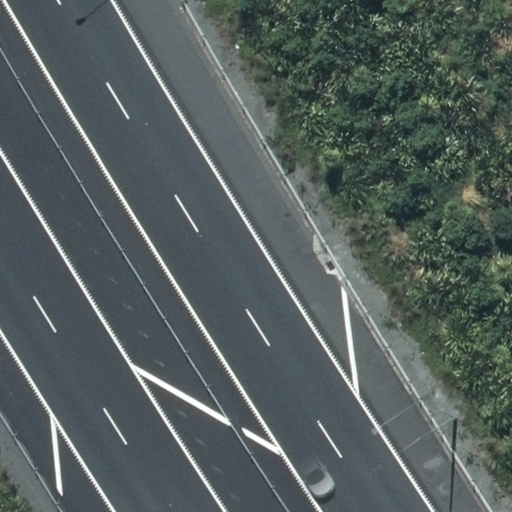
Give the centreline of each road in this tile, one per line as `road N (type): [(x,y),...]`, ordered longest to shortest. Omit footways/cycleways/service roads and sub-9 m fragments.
road 1 (motorway): [(54,0),(115,113),(379,511)]
road 2 (motorway): [(175,511),(0,237)]
